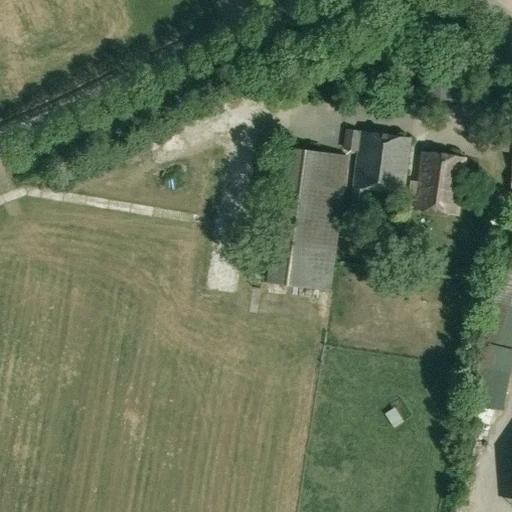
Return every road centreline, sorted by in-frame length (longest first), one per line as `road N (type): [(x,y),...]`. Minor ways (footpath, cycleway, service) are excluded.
road 1 (unclassified): [(0,139),(289,0)]
road 2 (track): [(143,212),(28,190),(10,196)]
